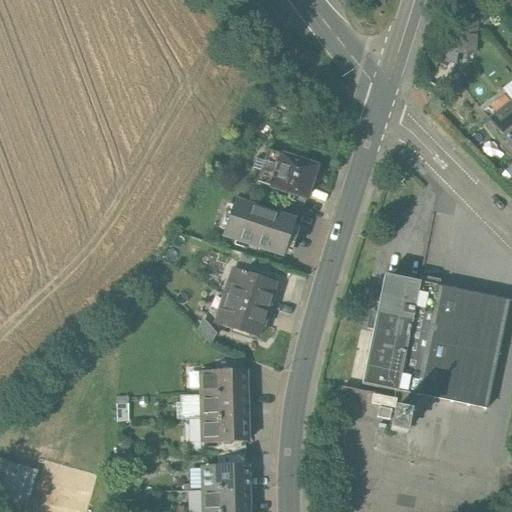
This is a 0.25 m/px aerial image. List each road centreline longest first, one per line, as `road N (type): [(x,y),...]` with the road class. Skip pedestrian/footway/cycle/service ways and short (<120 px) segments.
road 1 (secondary): [(291,511),(303,350),(383,94)]
road 2 (residential): [(511,241),(383,94)]
road 3 (secondary): [(383,94),(305,0)]
